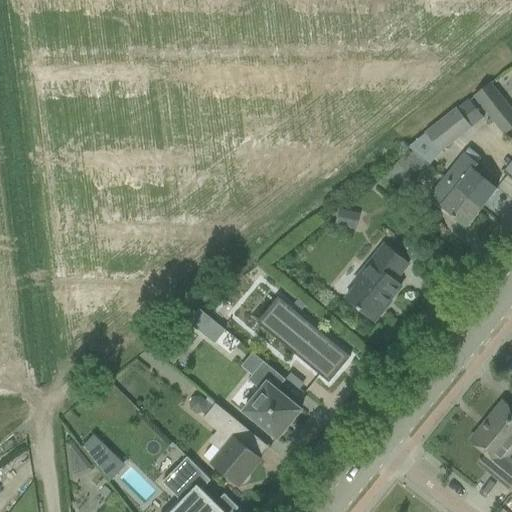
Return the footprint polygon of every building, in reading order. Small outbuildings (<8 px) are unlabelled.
[(511,111),(491,84),(475,97),(505,134),(511,128),(511,111)] [(458,107),(425,131),(427,133),(440,151),(473,127),(484,118),(470,101),(459,109),(458,107)] [(408,150),(386,176),(403,190),(404,189),(405,188),(426,164),(427,163),(413,152),(413,151),(411,153),(408,150)] [(459,160),(445,178),(482,208),(497,189),(479,176),(472,170),(477,163),(464,154),(459,160)] [(430,197),(467,228),(482,208),(445,178),(430,197)] [(341,209),(336,225),(356,230),(360,215),(341,209)] [(346,299),(374,322),(391,302),(390,300),(401,287),(395,281),(409,265),(385,245),(354,282),(357,285),(346,299)] [(298,299),(294,303),(302,310),(306,306),(298,299)] [(351,357),(284,303),(266,326),(297,351),(294,354),(329,383),(351,357)] [(199,309),(186,320),(214,342),(224,329),(199,309)] [(174,342),(163,357),(173,365),(185,350),(174,342)] [(244,412),(278,440),(284,432),(285,433),(294,422),(293,421),(302,411),(277,391),(286,381),(264,363),(248,381),(261,391),(244,412)] [(193,397),(189,403),(190,409),(195,414),(202,413),(206,408),(205,401),(200,397),(193,397)] [(479,464),(511,490),(511,461),(509,459),(511,454),(511,409),(503,403),(471,442),(487,455),(479,464)] [(216,404),(203,420),(222,436),(214,446),(222,452),(212,464),(239,487),(240,485),(243,485),(246,483),(248,481),(250,479),(250,476),(250,473),(261,459),(244,445),(252,436),(252,435),(253,436),(254,435),(216,404)] [(71,441),(65,443),(68,468),(86,460),(71,441)] [(103,452),(94,461),(106,476),(117,465),(103,452)] [(185,504),(177,511),(219,511),(213,505),(216,502),(202,489),(210,480),(187,457),(185,459),(163,483),(181,501),(182,501),(185,504)]
